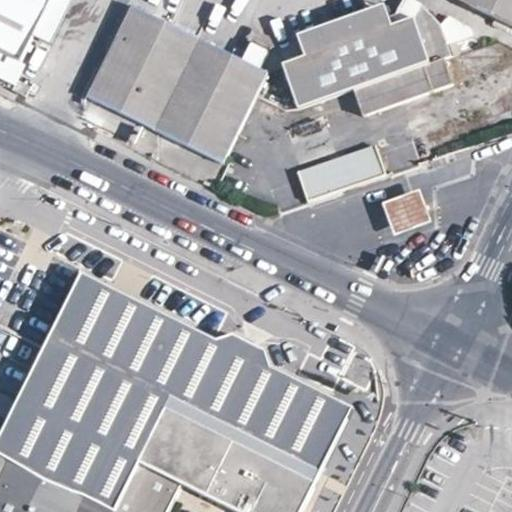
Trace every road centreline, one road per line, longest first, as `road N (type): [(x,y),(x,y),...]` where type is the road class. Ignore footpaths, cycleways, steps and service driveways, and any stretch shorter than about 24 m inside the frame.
road 1 (tertiary): [(0,127),(450,343)]
road 2 (residential): [(450,343),(368,511)]
road 3 (tertiary): [(450,343),(511,223)]
